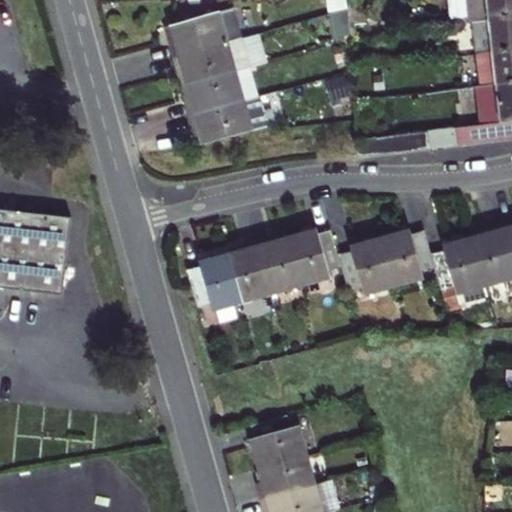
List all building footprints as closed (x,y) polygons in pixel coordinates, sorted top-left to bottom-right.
[(473,23),(511,18),(511,0),(466,0),(469,24),(473,23)] [(347,11),(348,26),(364,24),(362,2),(347,5),(347,11)] [(175,40),(171,42),(173,50),(175,59),(243,40),(235,11),(171,29),(175,40)] [(349,38),(348,26),(347,11),(330,16),(337,45),(350,42),(349,38)] [(511,18),(473,23),(476,54),(511,49),(511,18)] [(265,65),(257,36),(243,40),(251,69),(265,65)] [(251,69),(243,40),(175,59),(178,68),(180,77),(185,76),(188,87),(236,73),(251,69)] [(511,49),(476,54),(479,88),(511,84),(511,49)] [(259,98),(251,69),(236,73),(244,103),(259,98)] [(244,103),(236,73),(188,87),(191,98),(186,99),(189,108),(191,117),(244,103)] [(384,74),(372,75),(374,92),(386,91),(384,74)] [(511,84),(479,88),(475,88),(479,120),(499,118),(500,124),(480,127),(356,141),(357,157),(511,138),(511,84)] [(267,127),(259,98),(244,103),(252,132),(254,131),(267,127)] [(201,135),(204,145),(252,132),(244,103),(191,117),(194,126),(196,136),(201,135)] [(479,120),(480,127),(500,124),(499,118),(479,120)] [(0,212),(0,287),(62,295),(70,220),(0,212)] [(511,222),(509,223),(500,225),(511,266),(511,222)] [(485,235),(473,238),(486,287),(511,280),(511,266),(500,225),(492,228),(484,230),(485,235)] [(287,239),(301,288),(331,279),(330,273),(343,270),(339,255),(335,240),(332,233),(319,236),(318,230),(302,235),(287,239)] [(396,236),(381,240),(394,288),(424,280),(423,274),(435,270),(431,256),(425,232),(412,236),(411,232),(396,236)] [(445,252),(431,256),(435,270),(441,292),(455,288),(457,295),(486,287),(473,238),(458,242),(444,246),(445,252)] [(266,241),(257,243),(272,296),(301,288),(287,239),(275,243),(274,239),(266,241)] [(352,252),(339,255),(343,270),(349,293),(362,290),(364,297),(394,288),(381,240),(366,244),(351,249),(352,252)] [(241,252),(229,255),(242,304),(272,296),(257,243),(248,245),(240,248),(241,252)] [(242,304),(229,255),(214,259),(200,263),(201,269),(188,273),(198,310),(211,306),(213,312),(242,304)] [(254,456),(259,470),(307,457),(299,428),(291,430),(288,416),(251,426),(255,440),(250,442),(254,456)] [(317,423),(299,428),(307,457),(325,452),(317,423)] [(307,457),(259,470),(262,483),(257,484),(260,492),(262,501),(315,487),(307,457)] [(315,487),(262,501),(265,510),(265,511),(335,511),(341,511),(333,482),(315,487)]
